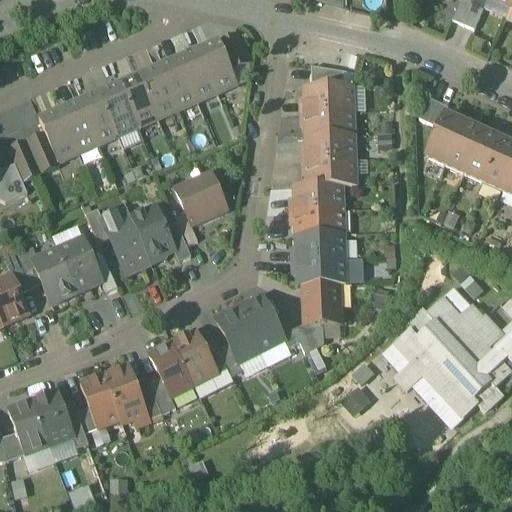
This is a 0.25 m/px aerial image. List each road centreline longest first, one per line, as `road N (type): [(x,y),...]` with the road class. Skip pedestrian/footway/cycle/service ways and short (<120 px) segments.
road 1 (residential): [(0,387),(130,339),(242,278),(283,24)]
road 2 (residential): [(511,94),(399,47),(283,24)]
road 3 (residential): [(192,0),(48,0),(0,19)]
